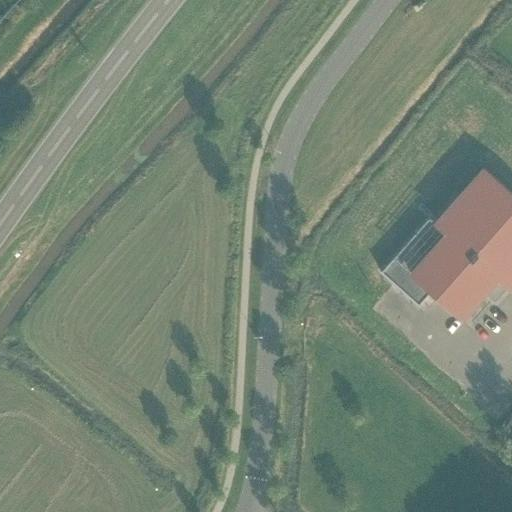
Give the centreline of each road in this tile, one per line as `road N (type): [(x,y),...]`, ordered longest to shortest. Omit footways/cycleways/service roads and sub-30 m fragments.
road 1 (unclassified): [(384,0),(303,107),(281,157),(245,511)]
road 2 (trunk): [(0,223),(167,0)]
